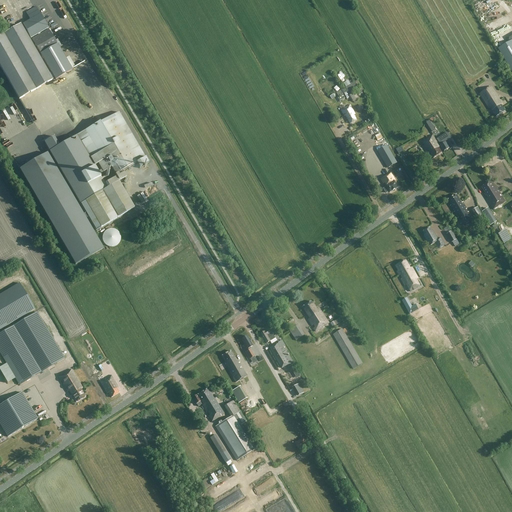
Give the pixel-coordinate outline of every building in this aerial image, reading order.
[(55,80),(72,70),(57,44),(47,50),(47,49),(57,43),(49,29),(40,34),(40,33),(48,28),(40,14),(36,7),(26,13),(30,20),(23,24),(31,38),(38,34),(38,35),(32,39),(40,53),(45,50),(46,51),(40,54),(55,80)] [(51,14),(44,17),(48,25),(54,22),(51,14)] [(52,80),(21,26),(21,25),(0,37),(0,65),(19,99),(52,80)] [(511,40),(498,49),(511,72),(511,40)] [(357,102),(356,100),(359,99),(359,98),(365,95),(360,86),(357,88),(354,82),(353,83),(351,80),(342,85),(344,89),(336,93),(338,97),(347,92),(349,96),(352,103),(353,102),(354,103),(357,102)] [(496,117),(505,112),(502,107),(503,107),(501,105),(502,104),(491,87),(479,94),(489,109),(490,108),(496,117)] [(350,124),(357,120),(354,115),(355,114),(350,105),(341,110),(344,117),(346,116),(350,124)] [(149,164),(145,158),(119,112),(109,118),(109,117),(59,146),(54,137),(44,142),(83,209),(86,213),(96,230),(101,228),(134,208),(119,182),(127,177),(124,173),(119,175),(118,174),(137,163),(141,169),(149,164)] [(444,152),(449,149),(450,149),(452,148),(448,141),(451,139),(447,133),(437,139),(440,144),(441,145),(440,146),(444,152)] [(433,159),(442,153),(438,148),(440,147),(432,136),(422,142),(425,146),(424,146),(427,151),(428,150),(433,159)] [(387,146),(378,151),(388,168),(397,163),(387,146)] [(86,213),(83,209),(81,210),(47,153),(20,169),(75,265),(103,248),(83,215),(86,213)] [(390,193),(398,188),(394,181),(395,181),(391,173),(380,179),(383,184),(384,184),(386,187),(384,189),(386,193),(389,192),(390,193)] [(152,182),(154,181),(153,179),(145,182),(147,185),(145,186),(146,189),(154,186),(152,182)] [(493,210),(505,202),(496,187),(495,187),(493,184),(492,185),(490,182),(481,188),(485,193),(484,194),(485,196),(486,195),(488,198),(487,199),(493,210)] [(448,200),(451,205),(450,206),(453,213),(455,212),(458,218),(457,219),(460,224),(472,218),(468,212),(467,213),(465,210),(467,209),(463,203),(461,203),(456,195),(448,200)] [(478,209),(473,212),(481,225),(486,222),(478,209)] [(488,210),(482,214),(491,228),(496,224),(488,210)] [(121,240),(122,238),(121,237),(121,235),(120,233),(118,231),(117,230),(115,229),(113,229),(111,228),(109,229),(107,229),(106,230),(104,232),(103,233),(102,235),(102,237),(102,239),(102,241),(103,243),(104,244),(105,246),(107,247),(109,248),(111,248),(112,248),(114,248),(116,247),(118,246),(119,245),(120,244),(121,242),(121,240)] [(433,231),(432,231),(430,228),(423,232),(425,235),(423,236),(424,236),(430,246),(429,246),(430,246),(435,243),(437,244),(439,249),(445,245),(441,238),(438,240),(435,235),(434,235),(433,233),(434,232),(433,231)] [(452,233),(447,236),(452,244),(457,242),(452,233)] [(410,292),(420,287),(416,280),(418,279),(412,267),(410,268),(406,261),(395,266),(398,271),(397,272),(399,276),(401,275),(402,278),(401,279),(405,286),(407,285),(410,292)] [(0,329),(35,309),(19,283),(0,294),(0,329)] [(310,319),(308,320),(312,326),(314,325),(315,328),(314,329),(316,332),(329,323),(319,308),(317,310),(311,301),(302,307),(310,319)] [(409,301),(404,304),(410,314),(418,310),(415,305),(412,307),(409,301)] [(43,371),(64,359),(37,312),(15,325),(43,371)] [(296,341),(305,335),(298,325),(289,331),(296,341)] [(0,352),(19,385),(40,373),(12,326),(0,333),(0,352)] [(353,370),(363,364),(342,329),(333,335),(353,370)] [(278,343),(280,342),(276,335),(274,336),(272,333),(270,333),(269,330),(265,332),(261,334),(261,335),(261,336),(262,337),(263,337),(266,344),(276,338),(278,343)] [(249,359),(254,356),(249,348),(253,346),(247,336),(241,339),(244,344),(243,345),(246,350),(247,351),(245,352),(249,359)] [(280,342),(278,343),(279,344),(270,349),(282,368),(288,365),(290,367),(294,364),(287,351),(286,352),(283,347),(285,346),(282,341),(280,342)] [(235,383),(247,376),(243,369),(241,370),(239,367),(241,366),(237,360),(236,361),(230,351),(222,356),(226,362),(224,363),(235,383)] [(96,380),(108,374),(103,363),(91,369),(96,380)] [(76,403),(85,397),(81,389),(83,388),(71,370),(59,377),(67,392),(69,391),(76,403)] [(111,398),(119,393),(117,388),(118,387),(111,376),(100,382),(107,394),(108,393),(111,398)] [(239,388),(231,393),(238,404),(246,400),(239,388)] [(202,392),(218,418),(224,414),(209,390),(207,391),(206,389),(202,392)] [(218,418),(202,392),(198,395),(198,396),(197,397),(196,395),(192,398),(196,404),(200,402),(198,399),(200,398),(204,405),(202,406),(206,413),(208,412),(210,415),(208,416),(212,422),(218,418)] [(0,405),(0,424),(8,437),(38,419),(22,393),(0,405)] [(236,461),(257,449),(242,424),(246,422),(233,401),(224,406),(230,417),(215,427),(236,461)] [(215,435),(210,438),(220,455),(226,451),(215,435)] [(299,449),(307,444),(304,438),(296,443),(299,449)]
